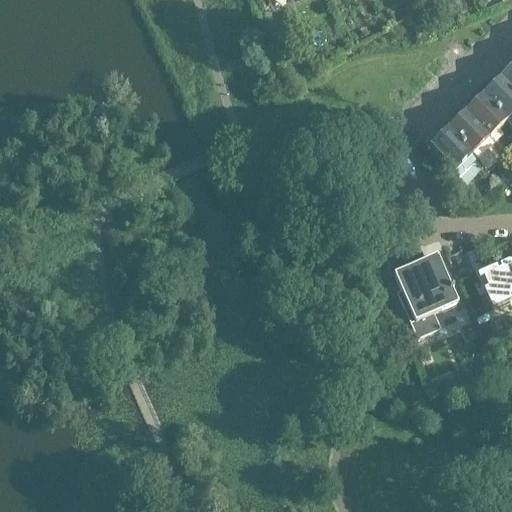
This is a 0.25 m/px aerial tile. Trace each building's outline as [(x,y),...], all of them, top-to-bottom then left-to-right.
[(511,71),(505,78),(499,72),(492,79),(498,85),(499,84),(511,97),(511,71)] [(511,120),(511,97),(499,84),(498,85),(487,95),(481,89),(475,95),(481,101),(506,126),(511,120)] [(506,126),(481,101),(470,112),(464,106),(458,112),(463,118),(464,118),(488,143),(506,126)] [(488,143),(464,118),(463,118),(453,129),(447,123),(440,129),(446,135),(471,160),(488,143)] [(446,135),(435,145),(429,139),(423,146),(453,177),(471,160),(446,135)] [(457,308),(451,294),(453,293),(451,291),(450,291),(436,260),(396,278),(393,279),(400,295),(397,297),(417,343),(426,339),(439,334),(432,319),(457,308)] [(511,303),(511,270),(511,269),(510,268),(509,267),(508,266),(506,266),(476,280),(491,313),(511,303)]
